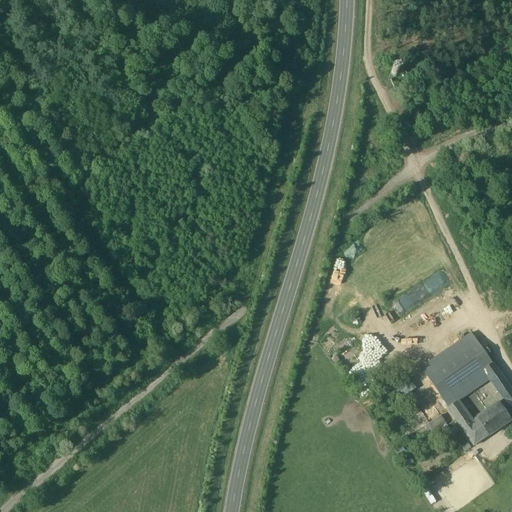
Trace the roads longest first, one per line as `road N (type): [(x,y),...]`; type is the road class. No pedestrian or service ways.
road 1 (track): [(321,0),(312,87),(280,212),(238,316),(8,511)]
road 2 (primary): [(232,511),(317,199),(347,0)]
road 3 (track): [(415,165),(496,344)]
road 4 (track): [(368,0),(365,59),(415,165)]
